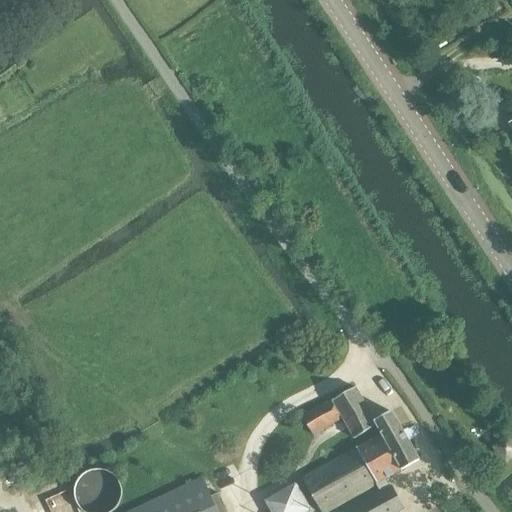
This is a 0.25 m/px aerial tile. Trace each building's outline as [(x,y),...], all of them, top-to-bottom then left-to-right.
[(9,0),(0,0),(0,13),(13,6),(9,0)] [(375,421),(376,421),(356,387),(334,400),(333,400),(304,417),(313,435),(343,418),(355,438),(377,426),(377,425),(375,421)] [(382,434),(401,469),(402,470),(419,460),(392,411),(376,421),(375,421),(377,425),(377,426),(382,434)] [(397,511),(403,509),(391,486),(390,487),(385,479),(401,469),(382,434),(305,477),(324,511),(376,484),(381,492),(344,511),(397,511)] [(507,457),(511,453),(511,444),(509,441),(500,448),(507,457)] [(227,511),(219,493),(211,496),(203,478),(130,511),(227,511)]
